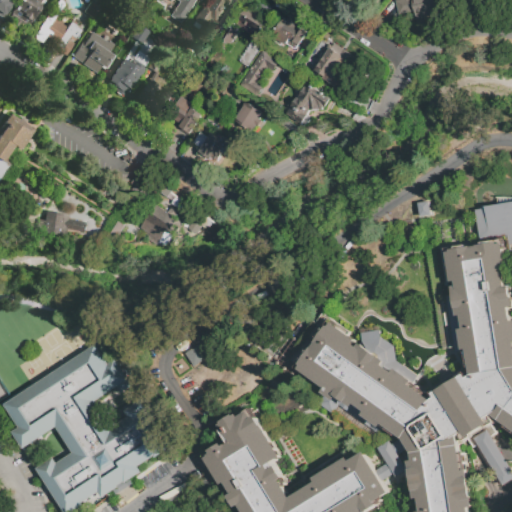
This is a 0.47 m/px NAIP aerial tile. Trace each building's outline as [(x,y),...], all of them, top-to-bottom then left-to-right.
[(11,5),(2,17),(0,15),(0,0),(7,0),(7,1),(11,5)] [(46,0),(30,21),(25,20),(23,22),(12,15),(22,0),(46,0)] [(59,0),(33,38),(41,44),(46,37),(54,42),(50,48),(57,54),(59,51),(65,56),(82,31),(76,28),(77,26),(71,22),(67,28),(54,20),(64,6),(62,1),(61,0),(59,0)] [(196,0),(179,24),(170,17),(170,16),(179,2),(176,0),(172,0),(172,1),(170,0),(196,0)] [(206,0),(238,0),(221,27),(211,20),(200,30),(191,25),(195,19),(206,0)] [(442,0),(444,12),(416,18),(414,9),(398,13),(395,0),(442,0)] [(83,12),(90,2),(100,9),(93,18),(83,12)] [(246,4),(267,18),(255,39),(242,30),(239,34),(237,33),(227,51),(217,44),(246,4)] [(279,21),(282,16),(295,25),(297,23),(306,30),(296,46),(293,47),(289,44),(283,40),(282,42),(281,41),(279,45),(267,38),(279,21)] [(139,25),(150,33),(142,45),(131,37),(139,25)] [(87,29),(95,34),(96,35),(98,37),(108,43),(109,42),(114,45),(109,53),(113,56),(99,76),(69,56),(87,29)] [(251,40),(259,45),(247,65),(239,60),(251,40)] [(311,69),(329,42),(332,45),(334,41),(352,53),(357,56),(337,85),(322,76),(320,75),(317,73),(311,69)] [(262,49),(279,60),(272,71),(266,67),(256,82),(261,85),(259,86),(261,87),(255,95),(254,94),(254,95),(239,85),(262,49)] [(121,58),(143,73),(124,101),(102,86),(121,58)] [(191,137),(181,130),(183,126),(137,95),(150,75),(191,102),(190,106),(205,116),(191,137)] [(306,124),(298,119),(297,120),(290,116),(289,114),(287,112),(285,110),(285,107),(288,103),(291,103),(294,99),(296,100),(307,81),(335,98),(327,110),(326,110),(324,113),(321,111),(312,113),(309,117),(310,118),(306,124)] [(260,101),(256,106),(245,99),(249,94),(260,101)] [(263,124),(259,129),(257,128),(253,134),(232,119),(244,102),(264,116),(260,122),(263,124)] [(0,134),(11,117),(35,133),(22,153),(16,149),(8,160),(16,165),(0,188),(0,140),(3,136),(0,134)] [(199,131),(192,142),(200,147),(196,152),(205,158),(210,151),(221,158),(223,155),(227,157),(235,144),(218,132),(217,135),(211,131),(207,136),(199,131)] [(140,173),(154,182),(149,191),(146,189),(136,207),(125,226),(127,228),(119,241),(110,235),(131,199),(130,198),(137,186),(134,184),(140,173)] [(170,199),(156,192),(163,180),(176,188),(170,199)] [(476,209),(486,208),(485,206),(497,204),(496,197),(511,197),(511,250),(510,251),(507,234),(481,239),(476,209)] [(416,202),(430,200),(432,215),(418,218),(416,202)] [(175,209),(182,213),(178,220),(185,224),(173,243),(166,239),(163,245),(142,232),(158,208),(170,216),(175,209)] [(43,211),(67,214),(66,220),(86,222),(85,234),(76,233),(75,238),(39,234),(39,230),(32,230),(34,218),(42,219),(43,211)] [(511,429),(500,421),(459,447),(463,471),(468,470),(473,508),(469,509),(469,511),(420,511),(418,499),(414,499),(408,461),(412,461),(409,449),(402,438),(386,428),(381,435),(339,404),(333,413),(319,404),(325,395),(322,392),(326,387),(298,369),(300,365),(298,364),(311,347),(312,348),(316,343),(314,342),(327,325),(328,326),(331,323),(355,340),(352,344),(356,347),(360,343),(384,361),(381,365),(393,373),(396,369),(413,381),(410,385),(431,400),(435,397),(433,393),(464,374),(467,378),(471,375),(467,349),(456,351),(456,347),(451,348),(443,302),(448,301),(447,295),(454,294),(453,286),(456,285),(456,280),(451,280),(447,251),(451,250),(450,248),(499,241),(499,243),(503,242),(507,272),(504,272),(506,286),(510,285),(511,299),(511,306),(509,307),(511,321),(511,320),(511,429)] [(185,352),(193,366),(230,344),(220,330),(185,352)] [(131,385),(117,395),(113,389),(94,401),(111,427),(127,417),(122,410),(139,399),(144,406),(167,441),(171,447),(154,458),(153,456),(137,466),(140,472),(123,484),(122,482),(116,486),(117,488),(100,499),(96,493),(80,504),(81,505),(70,511),(61,511),(38,475),(34,469),(52,458),(56,464),(71,454),(53,427),(21,448),(11,432),(16,429),(0,404),(0,402),(97,340),(111,362),(115,359),(127,379),(131,385)] [(233,416),(235,414),(237,417),(247,411),(251,418),(255,416),(280,457),(269,464),(272,469),(275,467),(282,479),(279,480),(290,498),(316,482),(314,479),(347,458),(349,461),(364,452),(376,471),(382,481),(391,495),(375,505),(378,508),(371,511),(240,511),(237,507),(234,509),(226,497),(230,495),(224,484),(220,486),(204,459),(207,457),(207,455),(209,454),(207,451),(219,443),(221,446),(224,445),(225,446),(229,443),(218,425),(220,423),(219,422),(232,414),(233,416)] [(502,485),(511,478),(511,470),(487,429),(473,438),(502,485)] [(379,448),(390,441),(392,445),(402,438),(409,449),(398,455),(408,470),(396,477),(394,474),(382,481),(376,471),(388,464),(379,448)]
